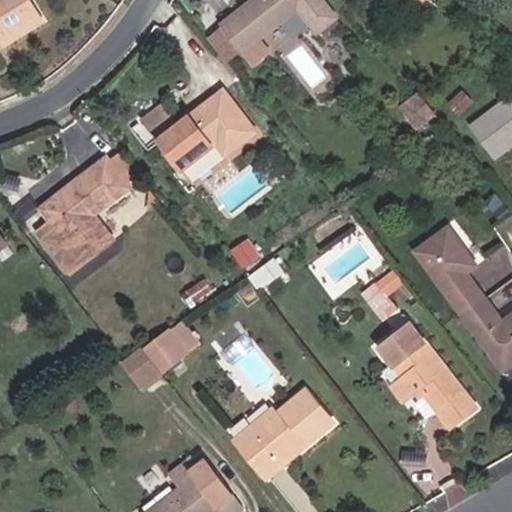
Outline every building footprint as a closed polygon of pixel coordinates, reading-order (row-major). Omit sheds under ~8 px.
[(0,0),(0,41),(2,40),(5,45),(45,21),(31,0),(0,0)] [(340,23),(323,0),(261,0),(212,37),(231,64),(247,52),(256,65),(272,54),(264,42),(302,12),(322,37),(340,23)] [(216,141),(226,154),(255,130),(225,90),(179,127),(163,106),(145,119),(182,168),(216,141)] [(415,126),(433,112),(418,92),(400,106),(415,126)] [(511,94),(470,127),(496,159),(511,146),(511,94)] [(140,177),(121,153),(110,162),(128,186),(140,177)] [(99,223),(93,213),(128,186),(110,162),(107,158),(44,207),(71,244),(99,223)] [(511,361),(511,313),(504,320),(465,270),(476,262),(446,223),(414,248),(463,312),(505,367),(511,361)] [(401,282),(390,268),(375,281),(385,295),(401,282)] [(364,290),(374,303),(385,295),(375,281),(364,290)] [(200,343),(184,322),(172,331),(187,351),(188,352),(200,343)] [(404,377),(399,381),(411,396),(422,388),(452,425),(477,406),(410,324),(380,347),(404,377)] [(162,371),(187,351),(167,326),(142,346),(162,371)] [(139,349),(124,361),(144,386),(159,374),(139,349)] [(392,387),(404,401),(411,396),(399,381),(392,387)] [(264,470),(298,442),(303,447),(334,421),(306,389),(278,413),(275,409),(254,426),(264,437),(248,452),(264,470)] [(264,470),(269,476),(303,447),(298,442),(264,470)] [(148,511),(212,511),(234,494),(207,459),(193,470),(196,474),(182,486),(148,511)] [(186,462),(172,473),(182,486),(196,474),(193,470),(186,462)] [(233,511),(243,505),(234,494),(212,511),(233,511)]
